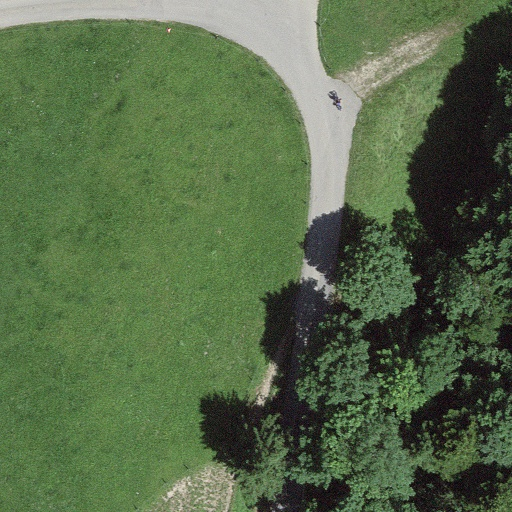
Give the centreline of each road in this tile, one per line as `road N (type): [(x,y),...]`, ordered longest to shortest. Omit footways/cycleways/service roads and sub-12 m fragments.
road 1 (unclassified): [(266,31),(313,85),(331,149),(290,511)]
road 2 (unclassified): [(0,16),(115,4),(178,7),(266,31)]
road 3 (track): [(322,108),(511,18)]
